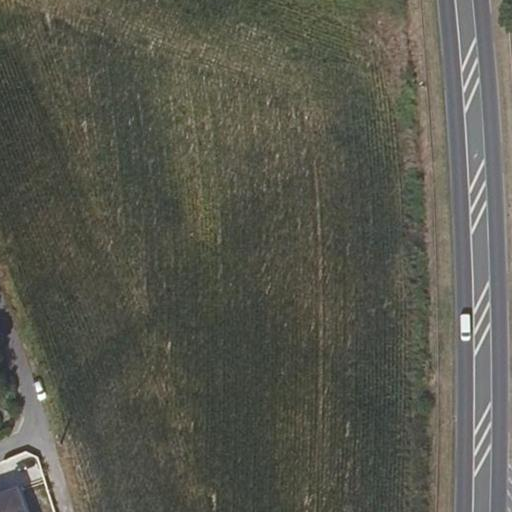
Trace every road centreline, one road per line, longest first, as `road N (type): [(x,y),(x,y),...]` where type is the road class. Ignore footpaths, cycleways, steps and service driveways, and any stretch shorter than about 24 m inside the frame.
road 1 (primary): [(447,0),(466,291),(463,511)]
road 2 (primary): [(499,511),(497,231),(482,0)]
road 3 (residential): [(0,310),(44,432)]
